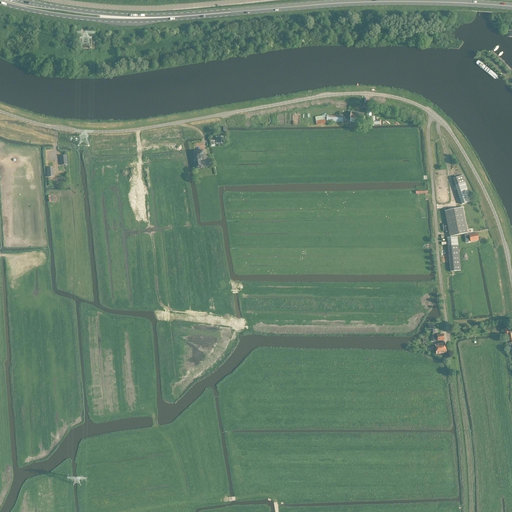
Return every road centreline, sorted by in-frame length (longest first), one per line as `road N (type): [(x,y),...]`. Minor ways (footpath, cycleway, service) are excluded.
road 1 (tertiary): [(511,281),(496,217),(463,150),(440,120),(405,99),(340,94),(124,131),(60,128),(0,111)]
road 2 (primary): [(168,17),(356,2),(467,3)]
road 3 (tertiary): [(253,0),(154,8),(51,0)]
road 4 (primary): [(0,2),(91,18),(168,17)]
road 5 (primary): [(168,17),(23,0)]
road 6 (track): [(454,379),(465,511)]
